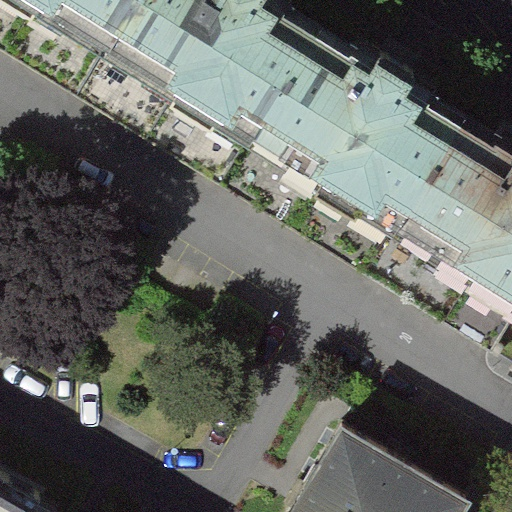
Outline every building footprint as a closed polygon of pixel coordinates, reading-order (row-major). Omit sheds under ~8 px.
[(45,0),(115,42),(141,0),(45,0)] [(304,0),(141,0),(115,42),(267,136),(338,21),(304,0)] [(338,21),(267,136),(418,230),(490,115),(338,21)] [(511,128),(490,115),(418,230),(511,287),(511,128)] [(363,435),(319,511),(461,511),(471,496),(363,435)] [(0,511),(34,511),(35,511),(0,490),(0,511)]
